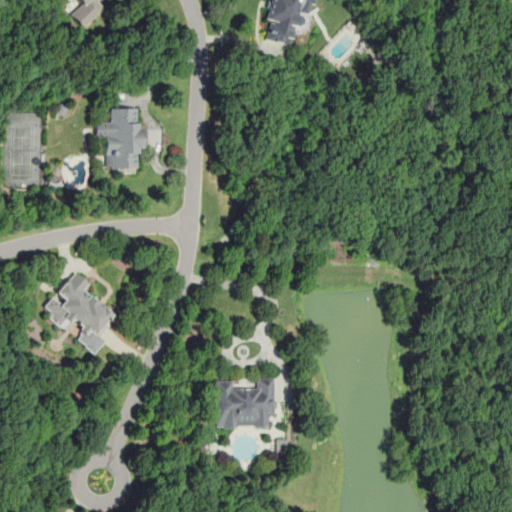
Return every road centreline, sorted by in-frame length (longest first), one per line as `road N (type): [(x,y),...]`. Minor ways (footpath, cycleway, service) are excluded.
road 1 (residential): [(189,0),(199,59),(188,258),(98,480)]
road 2 (residential): [(0,250),(191,223)]
